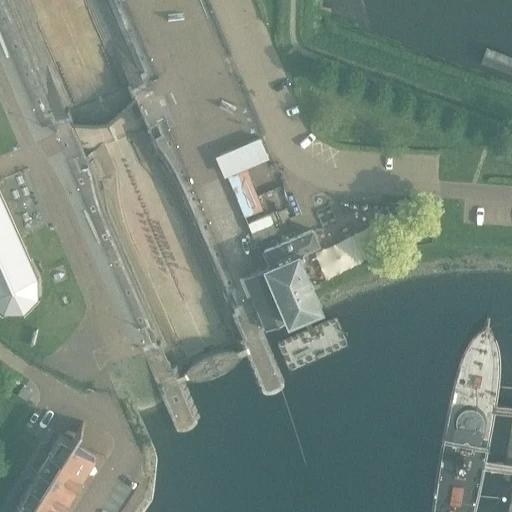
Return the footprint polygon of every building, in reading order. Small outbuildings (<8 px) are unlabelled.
[(226,173),(271,156),(262,135),(217,152),(226,173)] [(249,166),(231,173),(246,213),(264,207),(249,166)] [(28,263),(0,200),(0,312),(3,315),(24,314),(38,299),(38,278),(31,262),(28,263)] [(243,275),(252,296),(266,328),(288,318),(288,319),(319,306),(298,256),(304,254),(302,249),(318,242),(312,228),(296,235),(263,248),(269,263),(265,265),(265,266),(243,275)] [(468,511),(484,444),(494,367),(492,341),(482,322),(467,336),(455,360),(438,436),(428,511),(468,511)] [(24,386),(18,394),(26,399),(32,391),(24,386)] [(49,452),(84,474),(95,456),(60,435),(49,452)] [(39,468),(74,490),(84,474),(49,452),(39,468)] [(29,485),(63,506),(64,506),(74,490),(39,468),(29,485)] [(19,501),(36,511),(59,511),(64,506),(63,506),(29,485),(19,501)] [(11,511),(36,511),(19,501),(11,511)]
